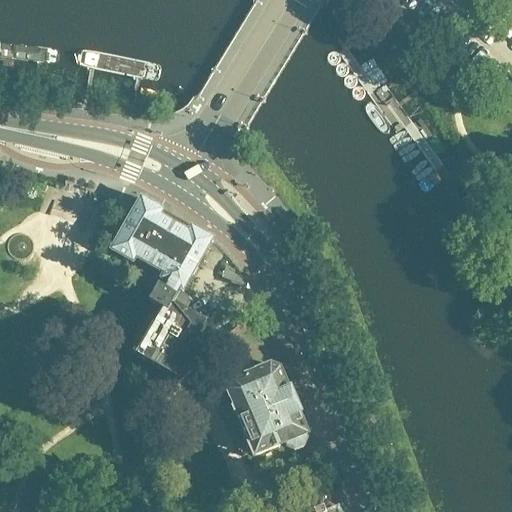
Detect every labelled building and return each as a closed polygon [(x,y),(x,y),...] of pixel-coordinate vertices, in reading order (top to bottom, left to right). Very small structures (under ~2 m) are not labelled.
[(0,6),(0,26),(48,33),(51,13),(0,6)] [(0,33),(0,53),(45,59),(47,39),(0,33)] [(162,77),(165,57),(81,47),(79,67),(162,77)] [(193,302),(191,295),(187,296),(179,293),(181,294),(184,290),(183,290),(190,277),(191,277),(197,265),(209,242),(210,242),(211,239),(208,237),(208,238),(192,229),(193,228),(190,227),(189,227),(161,211),(161,210),(158,209),(157,209),(141,200),(142,200),(139,198),(137,202),(138,203),(135,208),(132,213),(132,214),(117,239),(112,249),(111,249),(110,252),(113,254),(113,253),(130,262),(130,263),(132,265),(134,262),(134,261),(135,259),(164,276),(162,278),(162,277),(160,281),(163,282),(167,284),(164,290),(157,286),(148,302),(154,306),(135,340),(127,354),(169,378),(168,379),(177,384),(240,324),(228,312),(198,340),(197,341),(196,341),(195,341),(206,322),(185,310),(189,303),(193,302)] [(298,409),(289,388),(287,389),(279,369),(269,365),(230,382),(226,391),(229,400),(225,402),(231,414),(225,416),(242,456),(251,453),(253,457),(285,443),(286,447),(294,450),(303,447),(306,437),(305,435),(307,434),(298,414),(300,413),(298,409)]
